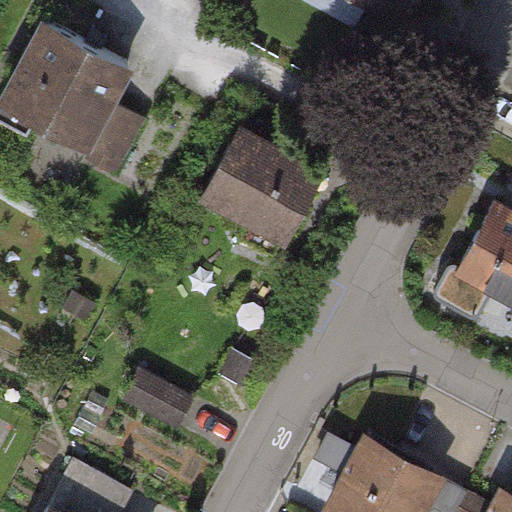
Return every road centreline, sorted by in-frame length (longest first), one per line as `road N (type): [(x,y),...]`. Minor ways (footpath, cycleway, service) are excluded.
road 1 (residential): [(351,314),(511,12)]
road 2 (residential): [(240,511),(351,314)]
road 3 (residential): [(511,399),(351,314)]
